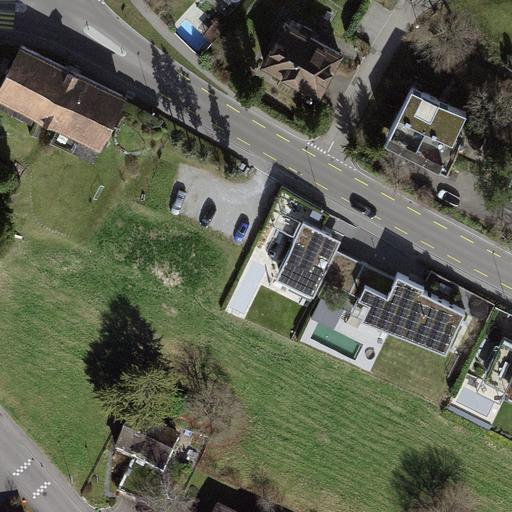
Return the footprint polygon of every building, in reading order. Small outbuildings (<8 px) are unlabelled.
[(283,18),(257,62),(318,95),(342,54),(283,18)] [(22,49),(0,92),(0,98),(99,147),(123,99),(22,49)] [(436,98),(408,85),(382,137),(410,151),(436,98)] [(463,112),(436,98),(410,151),(445,169),(465,132),(457,128),(463,112)] [(511,166),(498,196),(511,203),(511,166)] [(338,240),(303,222),(277,275),(312,292),(320,276),(350,290),(364,262),(334,247),(338,240)] [(370,299),(362,314),(443,346),(462,311),(419,290),(422,285),(396,273),(394,278),(364,262),(350,290),(370,299)] [(367,336),(342,326),(348,310),(320,299),(304,338),(358,360),(367,336)] [(511,339),(506,337),(486,377),(511,389),(511,339)] [(180,442),(131,420),(116,451),(135,460),(119,493),(151,508),(180,442)]
